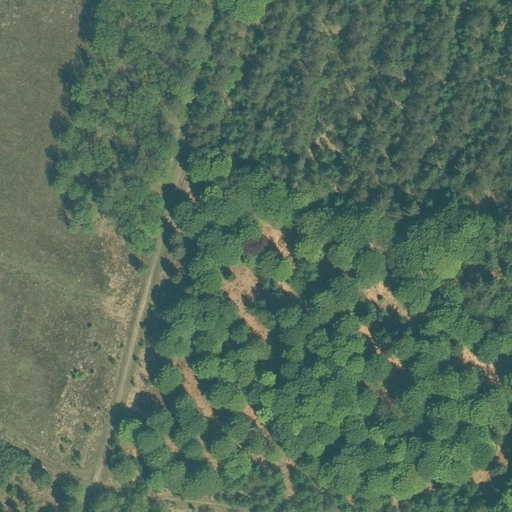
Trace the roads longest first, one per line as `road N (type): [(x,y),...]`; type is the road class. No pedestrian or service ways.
road 1 (track): [(179,166),(94,491)]
road 2 (track): [(220,0),(179,166)]
road 3 (track): [(94,491),(243,511)]
